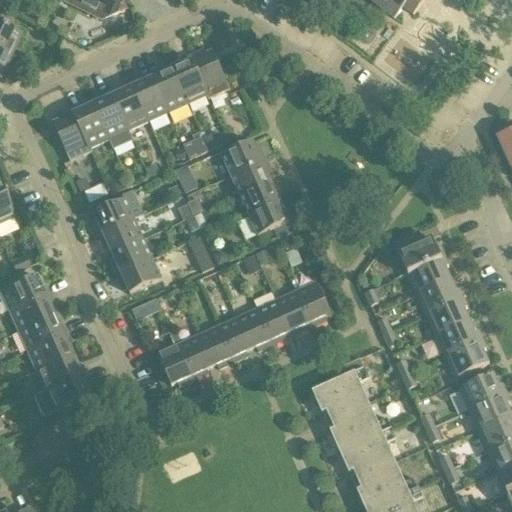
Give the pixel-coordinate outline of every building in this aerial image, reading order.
[(59,0),(59,1),(79,11),(81,5),(94,12),(92,17),(100,21),(124,14),(119,0),(59,0)] [(367,0),(395,21),(404,10),(414,17),(427,0),(367,0)] [(0,51),(11,56),(20,35),(0,25),(0,17),(2,14),(0,12),(0,51)] [(0,79),(11,56),(0,51),(0,79)] [(188,59),(207,99),(208,103),(230,93),(212,53),(206,56),(204,52),(188,59)] [(207,99),(188,59),(182,62),(184,66),(171,72),(187,108),(207,99)] [(187,108),(171,72),(160,77),(158,73),(150,76),(168,117),(187,108)] [(145,84),(133,89),(149,125),(168,117),(150,76),(143,79),(145,84)] [(119,90),(111,93),(130,134),(149,125),(133,89),(121,95),(119,90)] [(115,151),(134,143),(130,134),(111,93),(103,97),(105,102),(94,106),(111,143),(115,151)] [(79,108),(73,111),(91,151),(111,143),(94,106),(81,112),(79,108)] [(91,151),(73,111),(57,118),(59,122),(53,125),(70,165),(92,155),(91,151)] [(218,134),(204,140),(210,154),(224,148),(218,134)] [(511,135),(500,141),(511,169),(511,135)] [(204,140),(198,143),(205,157),(211,155),(210,154),(204,140)] [(231,179),(267,163),(260,148),(256,150),(253,144),(222,158),(231,179)] [(183,150),(175,154),(179,162),(187,158),(183,150)] [(267,163),(231,179),(240,199),(272,185),(269,179),(274,177),(267,163)] [(149,182),(160,177),(156,167),(145,171),(149,182)] [(193,180),(181,186),(185,195),(197,190),(193,180)] [(86,181),(76,186),(81,196),(91,191),(86,181)] [(118,195),(130,190),(126,181),(114,186),(118,195)] [(274,190),(272,185),(240,199),(249,218),(285,202),(278,188),(274,190)] [(0,226),(14,220),(0,188),(0,226)] [(182,201),(177,188),(169,192),(174,204),(182,201)] [(122,199),(124,202),(94,216),(96,222),(92,224),(98,238),(134,222),(135,223),(144,219),(133,194),(122,199)] [(187,208),(192,220),(194,219),(193,218),(203,214),(198,201),(188,206),(188,207),(187,208)] [(285,202),(249,218),(258,239),(275,232),(285,227),(290,225),(287,219),(291,217),(285,202)] [(184,224),(192,220),(187,208),(178,212),(184,224)] [(202,216),(193,220),(198,232),(207,228),(202,216)] [(198,232),(193,220),(186,223),(192,235),(198,232)] [(143,242),(135,223),(134,222),(98,238),(105,253),(109,251),(112,256),(143,242)] [(285,227),(275,232),(279,241),(289,236),(285,227)] [(408,277),(445,260),(441,252),(438,253),(432,240),(421,245),(416,234),(393,244),(408,277)] [(143,242),(112,256),(114,262),(110,264),(116,278),(152,262),(143,242)] [(190,248),(203,277),(214,271),(202,243),(190,248)] [(267,253),(256,258),(261,268),(272,263),(267,253)] [(220,255),(214,258),(219,269),(229,264),(226,258),(220,255)] [(15,276),(29,270),(24,259),(10,265),(15,276)] [(260,273),(253,259),(242,264),(249,278),(260,273)] [(445,260),(408,277),(417,298),(451,283),(446,270),(449,269),(445,260)] [(162,283),(152,262),(116,278),(123,293),(127,291),(130,297),(162,283)] [(0,296),(8,315),(49,297),(45,289),(41,291),(35,278),(0,293),(0,296)] [(451,283),(417,298),(427,319),(464,302),(460,293),(457,295),(451,283)] [(296,294),(313,331),(327,324),(325,320),(331,317),(317,285),(296,294)] [(373,293),(378,303),(386,299),(382,289),(373,293)] [(365,296),(371,309),(379,306),(373,293),(365,296)] [(313,331),(296,294),(276,303),(291,335),(296,333),(298,337),(313,331)] [(49,297),(8,315),(17,335),(53,318),(48,306),(52,304),(49,297)] [(157,302),(133,313),(138,324),(162,313),(157,302)] [(464,302),(427,319),(436,339),(470,324),(464,312),(468,311),(464,302)] [(276,303),(257,312),(273,348),(287,342),(285,337),(291,335),(276,303)] [(273,348),(257,312),(237,321),(251,353),(258,350),(259,354),(273,348)] [(53,318),(17,335),(26,354),(66,336),(63,328),(59,330),(53,318)] [(237,321),(217,330),(233,366),(248,360),(246,355),(251,353),(237,321)] [(384,338),(392,334),(386,322),(378,325),(384,338)] [(470,324),(436,339),(445,360),(482,344),(479,335),(475,336),(470,324)] [(217,330),(197,339),(212,371),(217,368),(219,373),(233,366),(217,330)] [(398,347),(392,334),(384,338),(389,351),(398,347)] [(70,344),(66,336),(26,354),(35,374),(71,358),(66,346),(70,344)] [(197,339),(177,348),(194,384),(209,377),(207,373),(212,371),(197,339)] [(486,352),(482,344),(445,360),(455,382),(489,367),(483,354),(486,352)] [(194,384),(177,348),(157,357),(171,389),(178,386),(180,390),(194,384)] [(76,370),(71,358),(35,374),(44,394),(84,375),(81,368),(76,370)] [(361,361),(331,374),(336,383),(365,370),(361,361)] [(402,380),(411,376),(405,363),(397,367),(402,380)] [(336,383),(313,393),(323,415),(339,408),(341,412),(324,419),(326,424),(343,417),(369,405),(361,385),(370,381),(365,370),(336,383)] [(84,375),(44,394),(33,399),(42,419),(89,398),(83,385),(88,383),(84,375)] [(411,376),(402,380),(408,392),(417,389),(411,376)] [(469,414),(507,397),(503,389),(499,390),(494,377),(460,392),(469,414)] [(507,397),(469,414),(479,435),(511,419),(511,417),(507,407),(511,406),(507,397)] [(343,417),(326,424),(329,429),(345,422),(347,426),(330,433),(340,454),(392,431),(388,421),(378,425),(369,405),(343,417)] [(427,433),(435,430),(429,417),(421,421),(427,433)] [(511,419),(479,435),(488,456),(511,444),(511,419)] [(435,430),(427,433),(432,446),(441,442),(435,430)] [(392,431),(340,454),(349,475),(365,468),(367,472),(351,479),(353,484),(369,476),(396,465),(387,445),(397,441),(392,431)] [(511,444),(488,456),(498,476),(511,469),(511,444)] [(445,475),(454,471),(448,458),(439,462),(445,475)] [(369,476),(353,484),(355,489),(372,482),(373,486),(357,493),(365,511),(369,511),(419,490),(414,481),(405,485),(396,465),(369,476)] [(511,469),(498,476),(507,497),(511,494),(511,469)] [(459,484),(454,471),(445,475),(451,488),(459,484)] [(419,490),(369,511),(417,511),(414,504),(423,500),(419,490)] [(472,511),(469,505),(467,500),(458,504),(461,511),(472,511)] [(480,500),(469,505),(472,511),(473,511),(479,510),(484,508),(480,500)]
